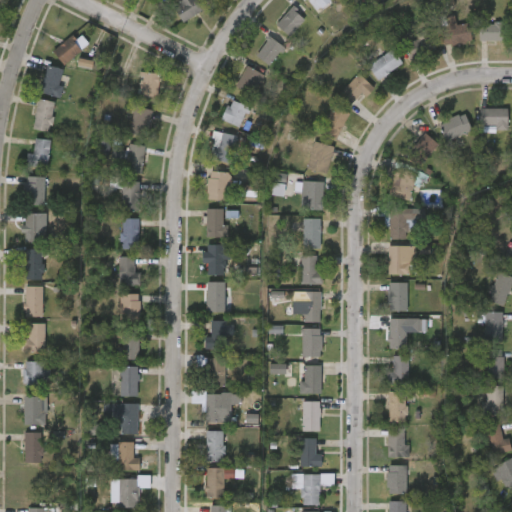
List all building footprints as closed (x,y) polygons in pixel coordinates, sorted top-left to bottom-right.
[(198,0),(204,8),(183,22),(171,3),(175,0),(198,0)] [(333,0),(317,8),(312,0),(333,0)] [(305,19),(289,35),(276,23),(292,6),(305,19)] [(455,24),(468,22),(470,41),(443,43),(440,16),(454,15),(455,24)] [(509,39),(478,39),(478,21),(509,21),(509,39)] [(402,41),(427,31),(435,48),(410,59),(402,41)] [(75,32),(53,52),(65,65),(87,46),(75,32)] [(284,48),(268,65),(255,53),(270,36),(284,48)] [(402,62),(378,79),(368,65),(391,48),(402,62)] [(92,69),(94,61),(79,59),(78,67),(92,69)] [(64,68),(60,84),(64,85),(60,97),(40,91),(47,64),(64,68)] [(235,84),(246,64),(264,74),(252,94),(235,84)] [(136,94),(141,70),(161,74),(155,98),(136,94)] [(374,88),(366,96),(361,91),(350,103),(339,92),(358,72),(374,88)] [(32,127),(38,98),(55,101),(49,131),(32,127)] [(239,127),(220,118),(229,98),(248,107),(239,127)] [(349,113),(334,139),(319,130),(334,104),(349,113)] [(153,110),(146,137),(128,132),(136,105),(153,110)] [(507,107),(507,129),(493,129),(493,124),(479,124),(479,107),(507,107)] [(471,129),(446,139),(439,121),(464,111),(471,129)] [(237,135),(231,162),(207,157),(214,130),(237,135)] [(406,152),(423,131),(437,143),(420,164),(406,152)] [(51,139),(46,167),(30,164),(34,136),(51,139)] [(325,173),(305,166),(314,140),(334,146),(325,173)] [(126,172),(128,143),(144,144),(142,173),(126,172)] [(389,195),(395,161),(417,165),(411,199),(389,195)] [(228,198),(208,199),(208,171),(227,170),(228,198)] [(283,197),(287,174),(275,172),(271,195),(283,197)] [(44,175),(44,204),(26,204),(26,175),(44,175)] [(121,189),(122,177),(110,177),(110,188),(121,189)] [(322,179),(322,209),(301,209),(301,179),(322,179)] [(139,210),(122,210),(122,181),(139,181),(139,210)] [(256,197),(258,186),(241,184),(240,195),(256,197)] [(226,236),(206,236),(206,207),(226,207),(226,236)] [(387,238),(387,207),(413,207),(413,228),(406,228),(406,238),(387,238)] [(45,240),(24,240),(24,212),(45,212),(45,240)] [(139,217),(139,248),(121,248),(121,217),(139,217)] [(320,217),(320,247),(301,247),(301,217),(320,217)] [(224,244),(224,274),(207,274),(207,243),(224,244)] [(415,244),(415,273),(388,273),(388,244),(415,244)] [(511,264),(502,256),(511,244),(511,264)] [(42,279),(24,279),(24,248),(42,248),(42,279)] [(319,283),(301,283),(301,254),(319,254),(319,283)] [(118,256),(136,256),(136,283),(118,283),(118,256)] [(257,275),(257,268),(245,267),(245,275),(257,275)] [(486,299),(497,271),(511,276),(511,282),(503,305),(486,299)] [(207,281),(225,281),(225,312),(207,312),(207,281)] [(407,281),(407,310),(388,310),(388,281),(407,281)] [(24,316),(24,285),(42,285),(42,316),(24,316)] [(320,291),(320,321),(303,321),(303,291),(320,291)] [(119,359),(119,327),(119,292),(138,292),(138,359),(119,359)] [(484,341),(484,311),(502,311),(502,341),(484,341)] [(406,318),(406,347),(388,347),(388,318),(406,318)] [(204,337),(210,337),(210,320),(230,320),(230,349),(204,349),(204,337)] [(45,323),(45,351),(23,351),(23,338),(28,338),(28,323),(45,323)] [(301,356),(301,328),(320,328),(320,356),(301,356)] [(503,377),(481,377),(481,349),(503,349),(503,377)] [(407,383),(387,383),(387,355),(407,355),(407,383)] [(204,385),(204,357),(224,357),(224,385),(204,385)] [(23,390),(23,361),(49,361),(49,390),(23,390)] [(286,374),(286,364),(270,364),(270,374),(286,374)] [(320,365),(320,392),(301,392),(301,365),(320,365)] [(119,366),(138,366),(138,396),(119,396),(119,366)] [(503,385),(503,414),(484,414),(484,385),(503,385)] [(204,404),(205,390),(192,390),(192,403),(204,404)] [(406,391),(406,421),(388,421),(388,391),(406,391)] [(205,422),(205,394),(238,394),(238,404),(229,404),(229,422),(205,422)] [(45,396),(45,423),(23,423),(23,396),(45,396)] [(320,430),(301,430),(301,401),(320,401),(320,430)] [(137,404),(137,433),(119,433),(119,404),(137,404)] [(258,415),(246,414),(246,423),(258,424),(258,415)] [(507,438),(511,449),(489,456),(481,428),(498,422),(504,439),(507,438)] [(404,428),(405,459),(387,460),(387,428),(404,428)] [(41,463),(23,463),(23,431),(41,431),(41,463)] [(205,431),(223,431),(223,461),(205,461),(205,431)] [(299,465),(299,437),(315,437),(315,453),(321,453),(321,465),(299,465)] [(133,441),(133,457),(139,457),(139,470),(117,470),(117,441),(133,441)] [(511,490),(506,493),(493,466),(511,457),(511,490)] [(405,464),(405,492),(386,492),(386,464),(405,464)] [(224,467),(224,498),(205,498),(205,467),(224,467)] [(44,468),(44,500),(23,500),(23,468),(44,468)] [(320,484),(320,504),(301,504),(301,473),(333,473),(333,484),(320,484)] [(111,504),(111,478),(139,478),(139,504),(111,504)] [(405,511),(388,511),(388,500),(405,500),(405,511)]
